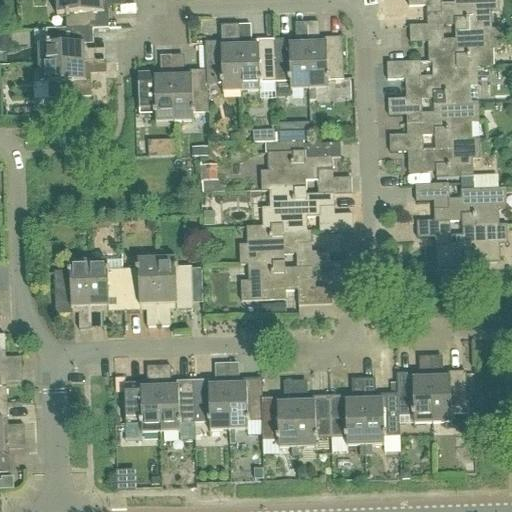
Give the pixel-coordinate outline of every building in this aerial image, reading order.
[(89,32),(94,32),(109,31),(109,14),(103,15),(102,0),(56,0),(57,17),(67,17),(67,32),(67,33),(89,31),(89,32)] [(442,0),(408,0),(409,10),(434,9),(434,17),(427,17),(428,28),(428,29),(444,28),(444,29),(455,28),(456,34),(493,32),(492,16),(499,15),(498,0),(454,0),(454,6),(443,6),(442,0)] [(291,49),(290,43),(274,43),(276,86),(291,85),(291,94),(301,94),(307,94),(310,94),(308,26),(307,26),(307,43),(296,43),(297,49),(291,49)] [(308,26),(310,94),(328,93),(328,84),(344,83),(343,41),(326,42),(326,48),(320,48),(319,26),(308,26)] [(443,29),(444,29),(444,28),(428,29),(428,28),(410,29),(411,46),(435,45),(435,54),(429,54),(429,65),(432,65),(456,64),(457,70),(478,70),(494,70),(493,52),(501,52),(500,32),(493,32),(456,34),(456,42),(444,43),(443,29)] [(223,97),(242,96),(239,29),(222,29),(222,45),(206,46),(206,74),(207,74),(208,87),(223,87),(223,97)] [(276,86),(274,43),(258,44),(258,50),(241,51),(240,29),(239,29),(242,96),(261,95),(261,86),(276,86)] [(94,48),(94,32),(89,32),(89,31),(67,33),(67,32),(38,33),(39,67),(84,65),(95,65),(94,54),(89,54),(89,48),(94,48)] [(479,88),(478,70),(457,70),(456,64),(432,65),(433,79),(421,80),(420,65),(387,67),(388,83),(412,82),(412,90),(406,91),(406,102),(423,101),(423,102),(434,102),(435,107),(472,106),(471,105),(471,88),(479,88)] [(84,65),(39,67),(40,86),(49,86),(50,101),(91,100),(90,83),(85,83),(84,65)] [(194,116),(209,116),(208,87),(207,74),(206,74),(191,74),(191,80),(185,81),(185,74),(173,74),(174,81),(175,127),(194,126),(194,116)] [(175,133),(174,127),(175,127),(174,81),(156,81),(156,75),(139,76),(140,118),(156,118),(156,127),(169,127),(169,133),(175,133)] [(480,125),(479,105),(471,105),(472,106),(435,107),(435,116),(422,116),(422,102),(423,102),(423,101),(406,102),(389,103),(389,119),(413,118),(413,127),(407,127),(408,138),(408,139),(423,138),(423,139),(435,138),(436,144),(473,143),(472,142),(472,126),(480,125)] [(481,161),(481,142),(472,142),(473,143),(436,144),(436,152),(424,152),(423,139),(423,138),(408,139),(408,138),(390,139),(391,156),(415,155),(415,163),(409,163),(409,176),(436,175),(436,181),(474,180),(473,162),(481,161)] [(161,145),(161,160),(175,160),(175,144),(161,145)] [(261,175),(261,195),(270,195),(269,195),(306,193),(305,184),(317,183),(318,199),(333,199),(352,198),(351,181),(326,182),(326,174),(332,174),(332,161),(341,160),(340,146),(304,147),(304,155),(269,156),(269,175),(261,175)] [(208,149),(195,150),(196,159),(209,159),(208,149)] [(199,161),(200,178),(211,177),(210,161),(199,161)] [(441,212),(434,212),(435,224),(451,223),(462,223),(462,229),(500,228),(499,227),(499,211),(507,210),(506,191),(461,192),(461,202),(450,202),(449,187),(416,188),(416,204),(440,204),(441,212)] [(333,210),(333,199),(318,199),(306,199),(306,193),(269,195),(270,195),(270,211),(262,212),(262,230),(282,230),(283,236),(307,236),(307,235),(307,222),(319,222),(320,236),(353,235),(352,218),(328,219),(327,210),(333,210)] [(450,223),(451,223),(435,224),(417,224),(418,241),(441,240),(442,248),(436,248),(437,273),(466,272),(465,266),(501,265),(500,247),(508,247),(507,227),(499,227),(500,228),(462,229),(463,238),(451,239),(450,223)] [(240,248),(240,268),(248,268),(285,266),(285,265),(284,265),(284,257),(296,257),(297,272),(297,273),(312,272),(312,273),(330,272),(330,256),(306,256),(305,248),(312,248),(311,235),(307,235),(307,236),(283,236),(282,230),(262,230),(247,230),(247,248),(240,248)] [(176,262),(157,263),(160,330),(172,330),(171,307),(176,307),(177,313),(194,313),(192,270),(176,271),(176,262)] [(148,330),(160,330),(157,263),(138,263),(139,272),(123,273),(125,315),(142,315),(141,308),(147,308),(148,330)] [(125,315),(123,273),(109,273),(108,264),(89,265),(92,332),(93,332),(92,310),(109,310),(109,316),(125,315)] [(79,333),(92,332),(89,265),(71,265),(71,275),(56,275),(57,318),(74,317),(73,311),(79,310),(79,333)] [(285,273),(285,271),(285,266),(248,268),(249,287),(241,287),(242,307),(286,306),(286,296),(298,296),(298,309),(332,308),(331,291),(306,292),(306,284),(312,284),(312,272),(297,273),(297,272),(285,273)] [(196,327),(219,325),(218,312),(195,314),(196,327)] [(209,371),(231,369),(230,360),(208,361),(209,371)] [(431,382),(431,361),(431,360),(419,360),(419,383),(413,383),(413,377),(397,378),(398,398),(398,419),(399,419),(414,419),(414,428),(433,428),(432,419),(431,382)] [(143,438),(161,437),(159,370),(147,370),(148,392),(142,392),(142,386),(125,387),(126,429),(142,428),(143,438)] [(180,427),(195,427),(194,384),(177,385),(178,391),(172,391),(171,370),(159,370),(161,437),(180,436),(180,427)] [(432,419),(433,428),(452,427),(451,417),(467,417),(466,375),(449,376),(449,382),(431,382),(432,419)] [(262,402),(263,402),(262,382),(246,383),(246,389),(228,389),(229,434),(248,434),(248,425),(262,424),(263,424),(262,402)] [(366,450),(366,449),(363,382),(352,383),(352,405),(347,405),(347,399),(330,400),(331,442),(347,441),(347,451),(360,450),(360,459),(366,458),(365,450),(366,450)] [(363,382),(366,449),(366,450),(385,449),(385,440),(400,439),(399,419),(398,419),(398,398),(381,398),(382,404),(376,404),(375,382),(363,382)] [(229,434),(228,389),(211,390),(211,384),(194,384),(195,427),(210,426),(211,435),(229,434)] [(316,442),(331,442),(330,400),(314,400),(314,407),(297,407),(298,452),(298,459),(303,459),(302,452),(317,452),(316,442)] [(298,452),(297,407),(279,408),(279,402),(263,402),(262,402),(263,424),(262,424),(263,444),(279,444),(279,453),(292,453),(292,460),(298,459),(298,452)] [(0,441),(25,440),(25,428),(2,429),(2,423),(8,423),(7,407),(0,407),(0,441)] [(25,440),(0,441),(0,475),(10,475),(9,458),(3,458),(3,442),(25,441),(25,440)]
